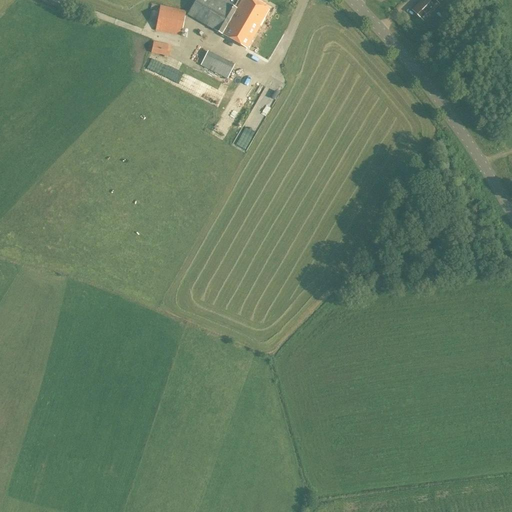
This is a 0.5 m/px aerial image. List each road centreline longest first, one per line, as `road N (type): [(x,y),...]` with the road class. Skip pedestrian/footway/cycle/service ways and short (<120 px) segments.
road 1 (unclassified): [(511,213),(431,88),(353,0)]
road 2 (track): [(185,44),(58,0)]
